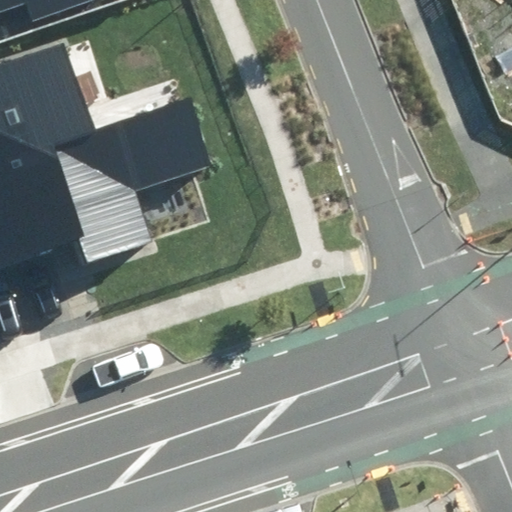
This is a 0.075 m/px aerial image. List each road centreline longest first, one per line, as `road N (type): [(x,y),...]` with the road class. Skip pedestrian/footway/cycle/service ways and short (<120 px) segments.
road 1 (tertiary): [(457,337),(0,498)]
road 2 (residential): [(323,0),(457,337)]
road 3 (residential): [(457,337),(511,466)]
